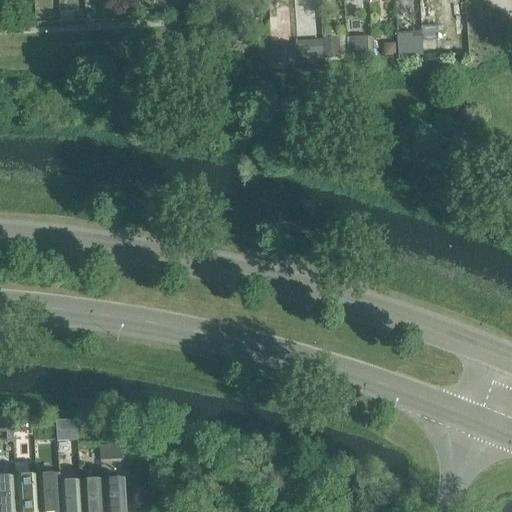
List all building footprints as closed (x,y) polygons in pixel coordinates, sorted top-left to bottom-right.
[(437,27),(423,27),(423,42),(437,42),(437,27)] [(420,33),(396,34),(397,59),(421,58),(420,33)] [(345,38),(321,39),(321,41),(322,63),(347,61),(345,39),(345,38)] [(370,38),(345,39),(347,61),(371,60),(370,38)] [(313,41),(296,42),(296,46),(298,64),(314,63),(313,41)] [(395,44),(385,45),(385,58),(395,58),(395,44)] [(296,46),(285,47),(286,65),(298,64),(296,46)] [(67,439),(76,439),(76,429),(75,424),(67,424),(67,439)] [(121,448),(98,450),(99,461),(121,460),(121,448)] [(58,476),(36,477),(37,511),(59,511),(57,485),(58,485),(58,476)] [(37,511),(36,477),(14,479),(15,511),(37,511)] [(15,511),(14,479),(0,479),(0,511),(15,511)] [(124,511),(123,481),(100,482),(102,511),(124,511)] [(102,511),(100,482),(79,483),(80,511),(102,511)] [(80,511),(79,483),(58,485),(57,485),(59,511),(80,511)]
